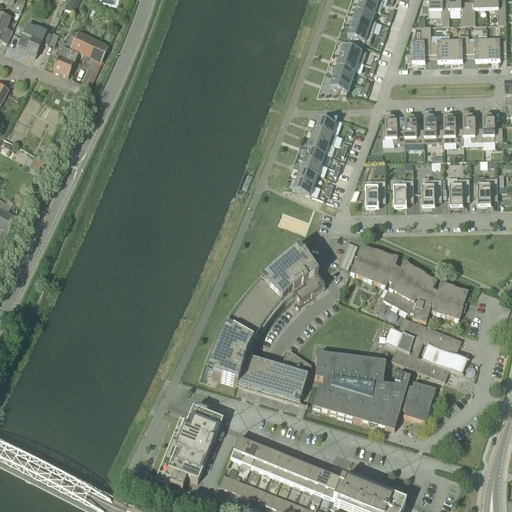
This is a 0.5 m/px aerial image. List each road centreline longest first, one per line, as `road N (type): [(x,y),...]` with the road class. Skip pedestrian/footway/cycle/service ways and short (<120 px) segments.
road 1 (residential): [(173,382),(292,112),(332,0)]
road 2 (residential): [(0,316),(146,0)]
road 3 (residential): [(167,397),(415,503),(432,463)]
road 4 (residential): [(381,104),(337,220),(511,221)]
road 5 (residential): [(432,463),(170,388)]
road 6 (residential): [(381,104),(498,102),(498,79)]
road 7 (residential): [(0,454),(108,509)]
